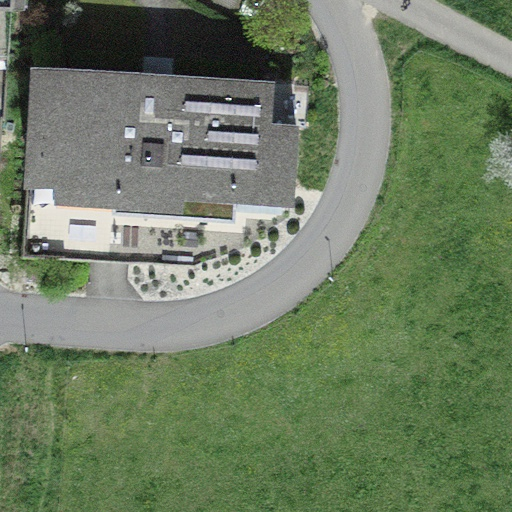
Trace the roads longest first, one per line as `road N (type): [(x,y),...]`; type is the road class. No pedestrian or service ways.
road 1 (residential): [(337,0),(356,56),(366,127),(347,201),(308,257),(222,316),(151,323),(0,312)]
road 2 (residential): [(511,61),(394,0)]
